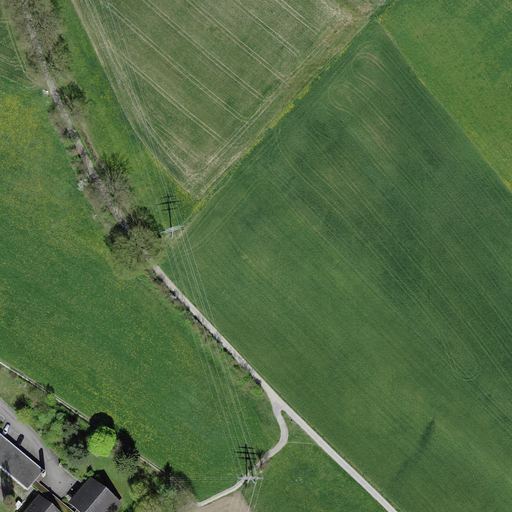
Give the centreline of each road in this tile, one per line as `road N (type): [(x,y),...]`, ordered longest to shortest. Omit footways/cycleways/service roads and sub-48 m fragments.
road 1 (track): [(28,0),(96,174),(151,262)]
road 2 (track): [(151,262),(274,395)]
road 3 (track): [(274,395),(386,511)]
